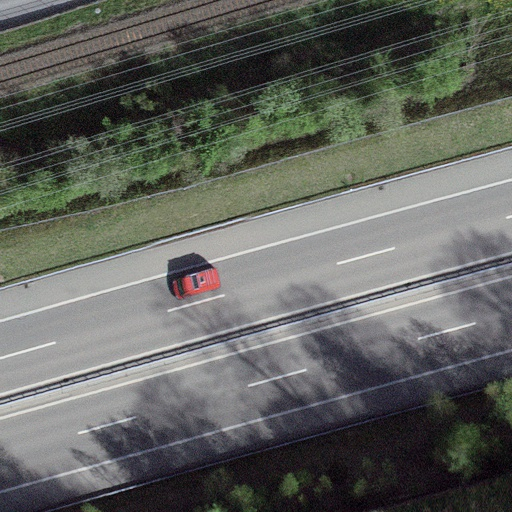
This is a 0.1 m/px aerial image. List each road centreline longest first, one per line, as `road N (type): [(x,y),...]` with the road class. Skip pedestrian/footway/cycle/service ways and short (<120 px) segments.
road 1 (motorway): [(0,453),(511,314)]
road 2 (motorway): [(511,220),(0,358)]
